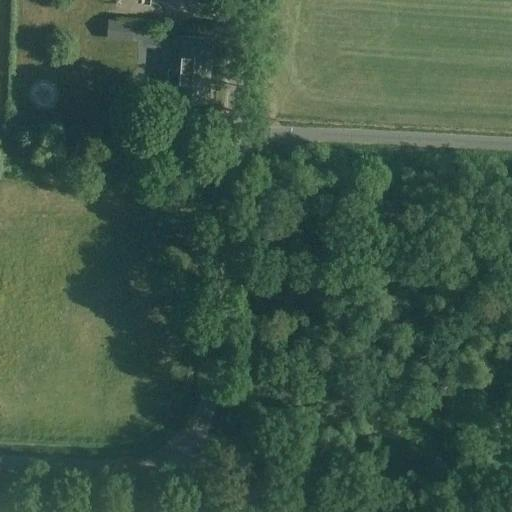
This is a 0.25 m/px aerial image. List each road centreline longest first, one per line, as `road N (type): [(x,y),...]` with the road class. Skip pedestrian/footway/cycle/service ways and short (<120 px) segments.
road 1 (unclassified): [(174,448),(194,466),(228,475),(511,492)]
road 2 (unclassified): [(231,129),(215,375),(200,419),(174,448)]
road 3 (unclassified): [(511,145),(231,129)]
road 4 (unclassified): [(174,448),(111,474),(0,470)]
road 5 (unclassified): [(239,0),(231,129)]
